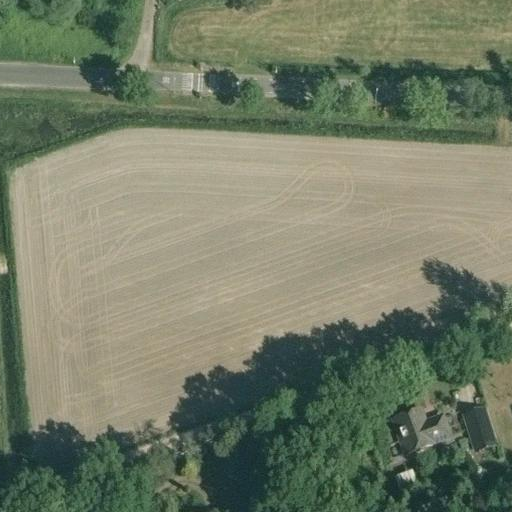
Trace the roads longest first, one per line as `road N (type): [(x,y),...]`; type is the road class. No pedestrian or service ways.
road 1 (residential): [(0,504),(511,328)]
road 2 (tertiary): [(0,75),(511,100)]
